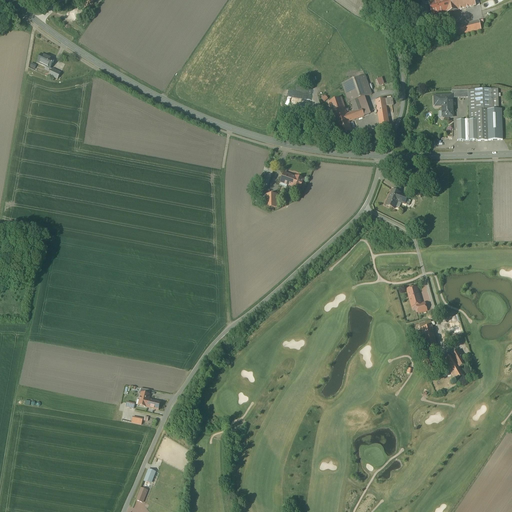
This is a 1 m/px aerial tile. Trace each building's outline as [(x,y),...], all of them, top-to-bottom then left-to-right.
[(442,0),(429,3),(432,17),(446,14),(442,0)] [(442,0),(446,14),(458,11),(455,0),(442,0)] [(455,0),(458,11),(475,7),(473,0),(455,0)] [(475,22),(452,28),(454,36),(477,31),(475,22)] [(54,60),(41,54),(37,62),(50,68),(52,64),(54,60)] [(60,73),(51,69),(49,75),(57,79),(60,73)] [(342,84),(343,87),(349,103),(351,102),(354,112),(361,109),(358,100),(365,98),(371,95),(365,77),(342,84)] [(498,90),(468,91),(468,98),(468,99),(469,121),(457,121),(457,142),(488,141),(502,141),(501,110),(498,110),(498,90)] [(433,96),(433,108),(441,107),(442,118),(453,117),(453,99),(453,95),(452,95),(433,96)] [(365,98),(358,100),(361,109),(364,117),(371,114),(365,98)] [(341,99),(329,103),(334,119),(346,114),(341,99)] [(392,99),(385,100),(386,107),(393,106),(392,99)] [(385,100),(376,101),(380,128),(389,126),(386,107),(385,100)] [(346,114),(334,119),(340,136),(352,132),(349,122),(364,117),(361,109),(354,112),(346,115),(346,114)] [(321,123),(308,121),(307,131),(320,132),(321,123)] [(383,135),(359,136),(359,144),(383,143),(383,135)] [(272,174),(264,172),(258,187),(266,190),(272,174)] [(295,178),(284,174),(281,183),(281,182),(288,185),(287,185),(292,187),(296,178),(295,178)] [(427,174),(409,175),(409,188),(420,188),(420,184),(427,184),(427,174)] [(303,180),(295,177),(295,178),(296,178),(292,187),(296,189),(298,188),(300,189),(303,180)] [(400,194),(392,191),(386,206),(395,209),(397,202),(405,205),(407,197),(400,195),(400,194)] [(278,195),(265,196),(265,208),(278,208),(278,195)] [(417,288),(407,291),(411,305),(416,304),(418,314),(427,312),(425,303),(421,304),(417,293),(418,292),(417,288)] [(430,321),(419,324),(426,352),(437,349),(432,326),(435,325),(434,322),(431,323),(430,321)] [(434,373),(424,349),(418,352),(428,375),(434,373)] [(460,351),(443,361),(449,371),(466,361),(460,351)] [(466,361),(449,371),(455,381),(465,375),(461,368),(467,364),(466,361)] [(149,395),(141,394),(139,402),(141,402),(140,406),(148,408),(158,411),(160,403),(150,400),(149,400),(150,396),(149,395)] [(149,470),(144,481),(150,484),(154,472),(149,470)] [(141,489),(137,501),(143,503),(147,491),(141,489)]
